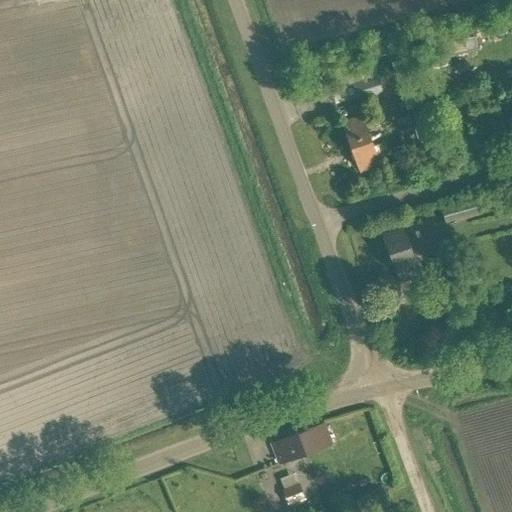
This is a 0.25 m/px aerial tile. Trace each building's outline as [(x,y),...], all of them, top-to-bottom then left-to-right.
[(432,61),(476,52),(473,37),(468,38),(466,26),(427,34),(432,61)] [(401,62),(411,107),(427,103),(417,58),(401,62)] [(353,87),(346,62),(334,66),(342,90),(353,87)] [(381,93),(377,77),(352,84),(357,100),(381,93)] [(360,176),(381,168),(362,116),(341,124),(360,176)] [(413,130),(419,148),(442,141),(436,124),(418,130),(417,129),(413,130)] [(444,222),(479,213),(475,198),(440,207),(444,222)] [(399,281),(420,274),(400,221),(379,229),(399,281)] [(279,465),(331,445),(323,424),(271,444),(279,465)] [(314,497),(306,478),(287,485),(294,504),(314,497)]
